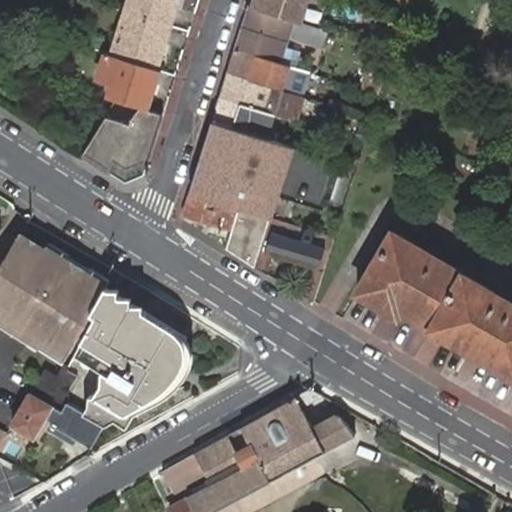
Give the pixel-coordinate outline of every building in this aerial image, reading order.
[(178,3),(178,0),(131,0),(128,12),(171,25),(178,3)] [(251,0),(249,6),(287,18),(301,22),(304,23),(311,0),(251,0)] [(400,0),(396,16),(403,18),(408,0),(400,0)] [(243,27),(236,48),(281,63),(297,68),(302,52),(286,47),(289,37),(322,47),(328,30),(301,22),(287,18),(249,6),(243,27)] [(164,49),(171,25),(128,12),(114,56),(152,67),(157,69),(164,49)] [(385,48),(393,51),(399,32),(403,18),(396,16),(385,48)] [(292,93),(302,96),(309,72),(307,72),(297,68),(281,63),(236,48),(229,72),(272,86),(283,90),(292,93)] [(114,56),(107,53),(99,78),(115,82),(110,96),(117,98),(140,106),(150,109),(162,71),(157,69),(152,67),(114,56)] [(372,92),(379,94),(383,79),(386,72),(370,67),(362,89),(372,92)] [(229,72),(221,96),(265,110),(274,113),(276,113),(280,115),(284,116),(290,97),(281,95),(283,90),(272,86),(229,72)] [(290,97),(284,116),(295,119),(302,96),(292,93),(283,90),(281,95),(290,97)] [(221,96),(213,120),(268,138),(276,113),(274,113),(265,110),(221,96)] [(150,109),(140,106),(129,124),(106,117),(100,127),(83,156),(125,183),(144,175),(164,114),(150,109)] [(268,138),(213,120),(190,194),(271,219),(294,146),(268,138)] [(343,188),(349,189),(356,166),(351,164),(343,188)] [(190,194),(183,215),(233,230),(227,249),(256,268),(271,219),(190,194)] [(325,249),(329,250),(333,237),(271,219),(264,241),(259,257),(255,268),(256,268),(268,274),(273,256),(310,267),(302,295),(313,301),(321,276),(325,264),(321,263),(325,249)] [(511,311),(483,295),(488,287),(464,273),(459,270),(444,261),(439,269),(419,257),(424,249),(420,247),(407,240),(393,231),(358,292),(359,293),(388,309),(389,310),(392,305),(402,310),(405,312),(432,327),(470,350),(481,356),(511,374),(511,311)] [(28,237),(20,232),(0,267),(0,293),(4,297),(0,304),(0,303),(0,315),(16,326),(41,341),(66,357),(78,340),(82,342),(97,317),(92,313),(103,295),(107,287),(82,271),(73,284),(53,272),(61,258),(46,249),(45,248),(28,237)] [(51,242),(46,249),(61,258),(82,271),(107,287),(111,279),(91,267),(90,269),(70,256),(71,254),(51,242)] [(444,261),(424,249),(419,257),(439,269),(444,261)] [(73,284),(82,271),(61,258),(53,272),(73,284)] [(113,291),(107,287),(103,295),(92,313),(97,317),(82,342),(74,356),(69,366),(64,363),(59,372),(57,375),(48,370),(46,369),(32,393),(54,406),(62,411),(68,402),(77,407),(93,418),(105,423),(106,424),(115,419),(129,426),(137,414),(140,415),(148,401),(142,396),(152,380),(159,384),(188,337),(139,307),(113,291)] [(511,311),(511,301),(488,287),(483,295),(511,311)] [(0,324),(12,332),(16,326),(0,315),(0,324)] [(36,348),(37,347),(41,341),(16,326),(12,332),(36,348)] [(190,343),(188,337),(159,384),(171,392),(176,389),(181,385),(184,381),(187,376),(190,371),(191,365),(192,360),(192,354),(191,348),(190,343)] [(63,363),(66,357),(41,341),(37,347),(63,363)] [(142,396),(148,401),(159,384),(152,380),(142,396)] [(195,453),(163,471),(175,493),(207,475),(212,483),(188,496),(189,498),(169,508),(171,511),(210,511),(355,433),(344,414),(338,413),(331,417),(327,411),(310,420),(301,403),(304,402),(305,404),(322,395),(310,388),(296,396),(242,427),(195,453)] [(54,406),(32,393),(31,393),(12,426),(35,438),(47,418),(66,428),(69,423),(85,432),(93,418),(77,407),(68,402),(62,411),(54,406)] [(105,423),(93,418),(85,432),(82,437),(77,445),(89,451),(105,423)] [(85,432),(69,423),(66,428),(82,437),(85,432)] [(3,439),(0,444),(0,452),(20,463),(26,452),(3,439)]
